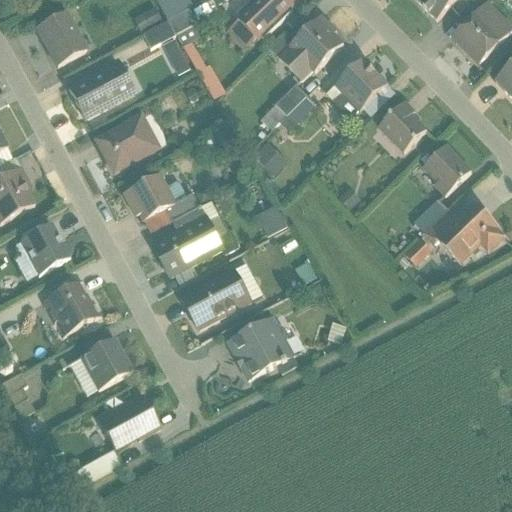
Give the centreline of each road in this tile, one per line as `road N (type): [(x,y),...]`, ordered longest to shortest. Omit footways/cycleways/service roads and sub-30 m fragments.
road 1 (residential): [(194,415),(0,53)]
road 2 (residential): [(355,0),(511,160)]
